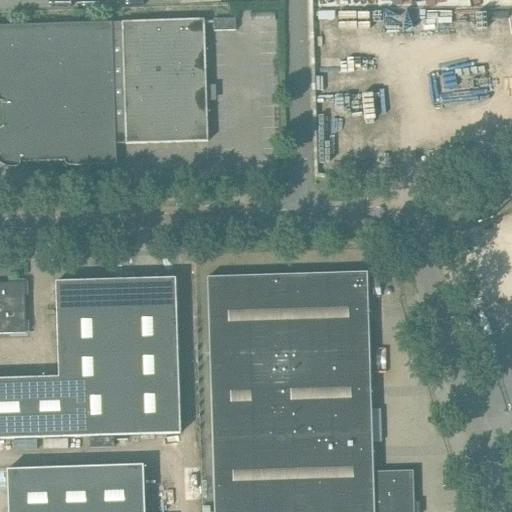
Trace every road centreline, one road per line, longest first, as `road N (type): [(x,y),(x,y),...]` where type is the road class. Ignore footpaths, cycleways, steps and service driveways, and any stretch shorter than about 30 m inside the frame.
road 1 (unclassified): [(395,226),(378,219),(0,230)]
road 2 (unclassified): [(503,511),(421,263),(395,226)]
road 3 (residential): [(395,226),(428,207),(511,188)]
